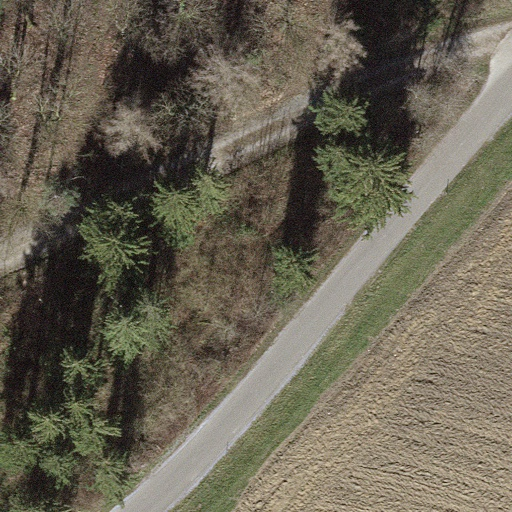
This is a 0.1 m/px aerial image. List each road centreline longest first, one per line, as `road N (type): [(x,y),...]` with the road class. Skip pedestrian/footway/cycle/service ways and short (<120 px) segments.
road 1 (unclassified): [(511,80),(255,394),(144,511)]
road 2 (track): [(0,260),(468,51),(511,51)]
